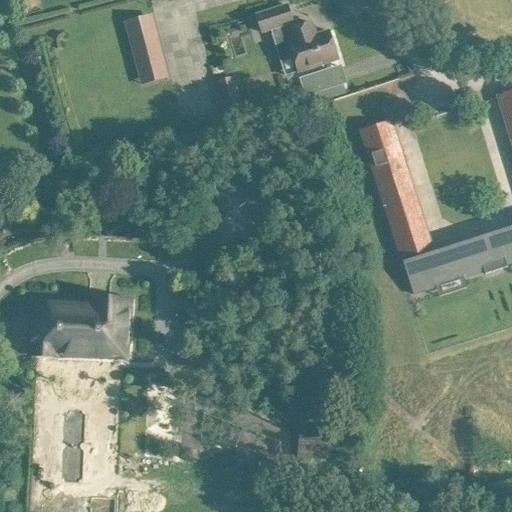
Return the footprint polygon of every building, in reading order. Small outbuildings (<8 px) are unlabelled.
[(287,6),(257,16),(262,34),(271,31),(282,67),(295,63),(299,73),(338,61),(329,32),(306,39),(302,28),(303,28),(303,26),(295,29),(287,6)] [(157,15),(133,21),(147,74),(171,68),(157,15)] [(231,82),(249,81),(248,58),(229,59),(231,82)] [(306,96),(346,84),(341,67),(301,79),(306,96)] [(511,92),(498,97),(511,143),(511,92)] [(239,93),(220,98),(224,113),(224,115),(244,110),(239,93)] [(392,122),(361,132),(378,184),(385,205),(391,225),(422,215),(408,174),(392,122)] [(211,193),(217,204),(224,217),(248,204),(256,219),(286,203),(277,187),(263,195),(250,172),(211,193)] [(423,231),(399,239),(406,258),(402,259),(403,263),(414,296),(511,265),(511,228),(434,253),(433,249),(430,250),(429,247),(423,231)] [(128,302),(108,301),(92,300),(91,308),(36,305),(34,334),(42,335),(40,357),(58,358),(58,354),(124,358),(124,361),(125,361),(128,302)] [(412,307),(403,309),(408,329),(417,327),(412,307)] [(417,360),(431,356),(427,343),(413,347),(417,360)] [(323,369),(306,369),(305,382),(308,382),(322,383),(323,369)] [(296,459),(327,462),(329,424),(300,422),(296,459)]
